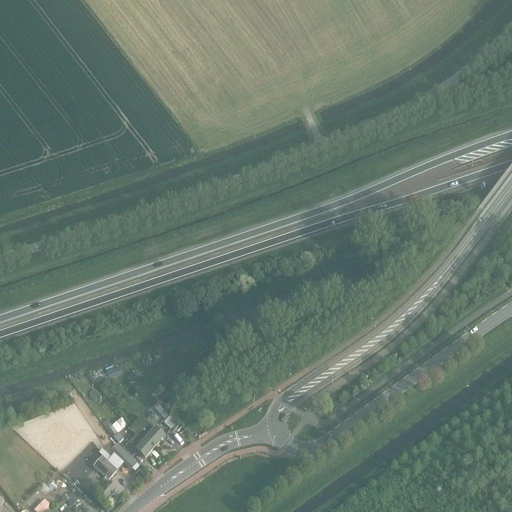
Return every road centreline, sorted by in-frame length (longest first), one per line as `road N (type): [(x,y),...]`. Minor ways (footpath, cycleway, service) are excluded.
road 1 (unclassified): [(0,258),(381,121),(445,85),(511,26)]
road 2 (trunk): [(511,136),(0,316)]
road 3 (trunk): [(0,332),(511,164)]
road 4 (tertiary): [(276,429),(284,402),(403,319),(511,185)]
road 5 (tertiary): [(511,310),(313,449),(285,444),(276,429)]
road 6 (tertiary): [(130,511),(220,447),(276,429)]
